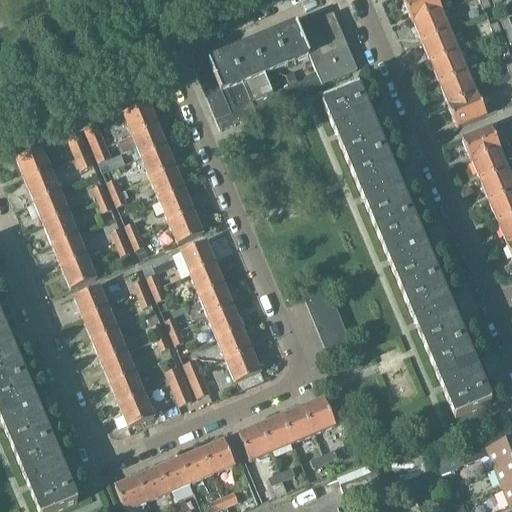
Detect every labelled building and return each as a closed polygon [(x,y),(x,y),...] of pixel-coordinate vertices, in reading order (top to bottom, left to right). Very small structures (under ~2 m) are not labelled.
[(412,26),(413,25),(440,14),(441,13),(435,0),(411,0),(403,3),(412,26)] [(485,0),(477,0),(482,12),(490,9),(485,0)] [(449,35),(440,14),(413,25),(422,46),(449,35)] [(252,45),(230,54),(243,85),(251,104),(257,102),(273,95),(265,76),(287,67),(308,58),(316,77),(317,77),(321,87),(332,82),(356,72),(332,16),(297,31),(295,27),(274,36),(252,45)] [(505,35),(511,32),(511,29),(508,20),(500,24),(505,35)] [(494,40),(501,37),(496,25),(489,28),(494,40)] [(422,46),(430,67),(458,55),(449,35),(422,46)] [(501,37),(494,40),(499,52),(506,49),(501,37)] [(251,104),(243,85),(230,54),(208,64),(208,65),(194,71),(220,134),(257,118),(251,104)] [(430,67),(439,88),(467,76),(458,55),(430,67)] [(508,73),(483,85),(487,92),(511,81),(508,73)] [(448,109),(475,97),(467,76),(439,88),(448,109)] [(304,94),(321,87),(317,77),(316,77),(300,84),(304,94)] [(282,103),(299,96),(294,86),(278,93),(282,103)] [(322,105),(337,141),(348,168),(383,153),(373,128),(378,126),(381,125),(382,125),(377,112),(376,112),(376,113),(368,116),(357,90),(322,105)] [(257,102),(261,112),(277,105),(273,95),(257,102)] [(457,131),(486,119),(496,114),(492,105),(482,109),(476,97),(475,97),(448,109),(447,109),(457,131)] [(132,139),(157,129),(148,106),(123,117),(132,139)] [(96,128),(85,133),(92,151),(104,146),(96,128)] [(132,139),(121,143),(125,154),(136,150),(141,161),(166,150),(157,129),(132,139)] [(461,142),(470,164),(471,164),(498,152),(499,152),(490,130),(461,142)] [(79,136),(67,140),(74,158),(86,153),(79,136)] [(104,146),(92,151),(99,167),(111,162),(104,146)] [(166,150),(141,161),(150,182),(175,172),(166,150)] [(51,174),(41,151),(16,162),(25,184),(51,174)] [(471,164),(480,185),(507,173),(498,152),(471,164)] [(86,153),(74,158),(81,175),(93,170),(86,153)] [(348,168),(364,204),(375,231),(410,216),(400,191),(404,189),(408,188),(409,188),(404,175),(402,175),(403,176),(394,179),(383,153),(348,168)] [(111,162),(99,167),(103,177),(115,172),(111,162)] [(150,182),(159,204),(184,193),(175,172),(150,182)] [(480,185),(489,206),(511,195),(511,184),(507,173),(480,185)] [(60,195),(51,174),(25,184),(34,206),(60,195)] [(112,198),(120,195),(115,183),(107,186),(112,198)] [(98,205),(106,201),(101,189),(93,192),(98,205)] [(184,193),(159,204),(168,225),(193,214),(184,193)] [(43,227),(69,217),(60,195),(34,206),(43,227)] [(120,195),(112,198),(117,211),(125,207),(120,195)] [(498,226),(511,220),(511,195),(489,206),(498,226)] [(106,201),(98,205),(103,217),(111,213),(106,201)] [(193,214),(168,225),(177,248),(202,237),(193,214)] [(375,231),(390,267),(401,294),(437,279),(426,254),(430,252),(434,250),(435,251),(430,237),(429,238),(421,242),(410,216),(375,231)] [(78,238),(69,217),(43,227),(52,249),(78,238)] [(511,220),(498,226),(506,247),(511,245),(511,220)] [(130,242),(138,238),(133,226),(125,230),(130,242)] [(116,248),(124,244),(119,232),(111,236),(116,248)] [(61,270),(86,259),(83,252),(78,238),(52,249),(61,270)] [(138,238),(130,242),(135,254),(143,250),(138,238)] [(124,244),(116,248),(121,260),(129,256),(124,244)] [(180,256),(190,278),(215,268),(206,245),(180,256)] [(90,249),(83,252),(86,259),(92,257),(93,257),(90,249)] [(145,251),(137,255),(140,262),(148,259),(145,251)] [(96,282),(86,259),(61,270),(71,293),(96,282)] [(151,268),(143,271),(147,281),(155,278),(151,268)] [(190,278),(198,300),(224,289),(215,268),(190,278)] [(152,294),(160,290),(155,278),(147,281),(152,294)] [(401,294),(417,330),(428,357),(463,342),(452,317),(457,315),(461,314),(462,314),(456,300),(455,301),(456,301),(447,305),(437,279),(401,294)] [(137,300),(146,296),(141,284),(132,288),(137,300)] [(224,289),(198,300),(207,321),(233,310),(224,289)] [(109,312),(99,290),(74,300),(83,323),(109,312)] [(160,290),(152,294),(157,306),(165,302),(160,290)] [(328,293),(304,303),(309,315),(333,305),(328,293)] [(146,296),(137,300),(143,312),(151,308),(146,296)] [(333,305),(309,315),(314,327),(338,317),(333,305)] [(207,321),(216,342),(242,332),(233,310),(207,321)] [(117,334),(109,312),(83,323),(92,344),(117,334)] [(338,317),(314,327),(319,338),(343,329),(338,317)] [(0,388),(24,378),(14,353),(18,351),(22,350),(23,350),(17,336),(16,337),(17,337),(8,341),(0,320),(0,388)] [(170,337),(178,334),(173,321),(165,325),(170,337)] [(156,343),(164,340),(159,327),(151,331),(156,343)] [(343,329),(319,338),(324,350),(348,340),(343,329)] [(216,342),(225,364),(250,353),(242,332),(216,342)] [(117,334),(92,344),(101,366),(126,355),(123,346),(118,334),(117,334)] [(178,334),(170,337),(175,349),(183,346),(178,334)] [(164,340),(156,343),(161,355),(169,352),(164,340)] [(348,340),(324,350),(329,363),(353,353),(348,340)] [(428,357),(455,421),(490,406),(479,380),(483,378),(487,376),(488,377),(483,363),(482,364),(474,368),(463,342),(428,357)] [(250,353),(225,364),(234,386),(260,376),(250,353)] [(110,387),(135,377),(126,355),(101,366),(110,387)] [(190,384),(202,379),(195,363),(183,368),(190,384)] [(172,391),(184,386),(177,371),(165,376),(172,391)] [(144,398),(135,377),(110,387),(119,408),(144,398)] [(0,388),(0,420),(4,429),(15,456),(50,442),(40,416),(45,414),(48,412),(48,413),(49,413),(44,399),(43,400),(35,404),(24,378),(0,388)] [(190,384),(197,402),(209,397),(202,379),(190,384)] [(184,386),(172,391),(180,410),(192,404),(184,386)] [(154,420),(144,398),(119,408),(128,431),(154,420)] [(313,438),(335,429),(324,401),(302,411),(313,438)] [(302,411),(281,419),(292,447),(313,438),(302,411)] [(281,419),(260,428),(272,455),(292,447),(281,419)] [(239,437),(250,464),(272,455),(260,428),(239,437)] [(489,462),(490,465),(511,456),(511,437),(509,431),(457,452),(463,468),(484,460),(489,462)] [(428,438),(412,437),(412,454),(427,455),(428,438)] [(15,456),(38,511),(61,511),(77,506),(66,479),(71,477),(74,476),(75,476),(70,462),(69,462),(69,463),(61,467),(50,442),(15,456)] [(201,453),(212,478),(234,469),(223,443),(201,453)] [(457,452),(450,455),(450,456),(456,471),(463,468),(457,452)] [(190,487),(212,478),(201,453),(180,462),(190,487)] [(322,459),(325,467),(337,462),(334,454),(322,459)] [(450,456),(430,464),(437,480),(457,473),(456,471),(450,456)] [(499,487),(511,481),(511,456),(490,465),(499,487)] [(325,467),(322,459),(310,464),(314,472),(325,467)] [(158,471),(169,496),(190,487),(180,462),(158,471)] [(137,480),(148,505),(169,496),(158,471),(137,480)] [(280,477),(283,485),(295,480),(292,472),(280,477)] [(347,507),(390,490),(396,488),(393,479),(381,484),(377,474),(339,488),(347,507)] [(283,485),(280,477),(268,482),(272,490),(283,485)] [(426,477),(412,483),(416,493),(430,487),(426,477)] [(124,511),(131,511),(148,505),(137,480),(114,489),(124,511)] [(511,507),(511,481),(499,487),(508,509),(511,507)] [(408,483),(396,488),(390,490),(394,501),(399,499),(403,510),(416,504),(408,483)] [(455,508),(462,505),(456,491),(449,494),(455,508)] [(222,501),(226,509),(238,504),(234,496),(222,501)] [(386,498),(369,505),(371,511),(382,511),(391,509),(386,498)] [(219,511),(226,509),(222,501),(210,507),(212,511),(219,511)]
